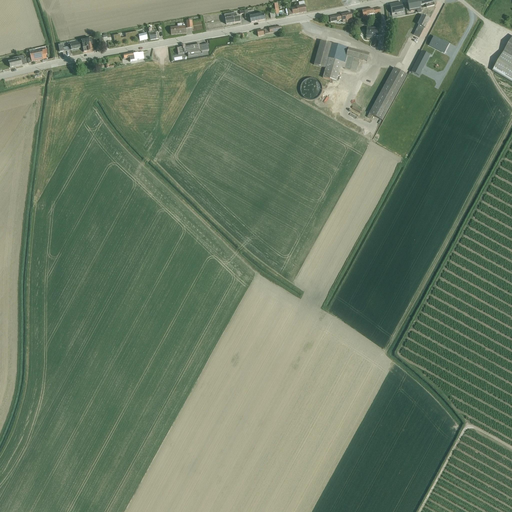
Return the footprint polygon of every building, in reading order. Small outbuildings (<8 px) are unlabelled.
[(420,6),(418,0),(416,0),(407,2),(409,11),(421,9),(420,6)] [(290,10),(288,10),(289,16),(306,12),(304,2),(299,3),(299,6),(297,7),(297,8),(292,9),(292,7),(289,8),(290,10)] [(402,3),(390,5),(392,14),(403,12),(402,3)] [(373,9),(362,11),(363,20),(370,19),(369,15),(380,13),(379,8),(373,9)] [(247,10),(240,11),(240,14),(245,14),(245,19),(249,19),(247,10)] [(236,13),(224,15),(226,25),(240,23),(239,17),(237,17),(236,13)] [(351,13),(330,18),(331,23),(342,20),(343,23),(347,23),(353,22),(351,13)] [(257,16),(252,17),(250,17),(251,23),(265,20),(264,14),(257,16)] [(418,25),(414,35),(419,38),(424,28),(425,28),(430,19),(422,15),(418,24),(418,25)] [(178,27),(170,28),(171,35),(186,34),(186,26),(182,27),(182,24),(177,24),(178,27)] [(153,28),(149,29),(150,40),(159,39),(158,33),(154,33),(153,28)] [(367,28),(366,39),(371,39),(371,37),(374,37),(374,36),(378,36),(379,28),(367,28)] [(120,35),(114,36),(115,42),(138,38),(139,38),(140,41),(148,39),(146,34),(139,36),(138,32),(125,34),(126,38),(121,38),(120,35)] [(434,37),(429,45),(444,53),(449,44),(445,41),(444,42),(434,37)] [(511,38),(493,71),(511,82),(511,38)] [(92,39),(81,41),(84,52),(93,50),(92,39)] [(321,41),(314,65),(325,68),(323,78),(337,82),(341,67),(345,68),(345,69),(356,72),(360,59),(367,61),(369,53),(332,43),(332,44),(321,41)] [(80,42),(67,45),(70,50),(81,48),(80,42)] [(183,47),(177,48),(178,55),(188,53),(188,57),(202,54),(202,52),(209,51),(208,44),(206,45),(200,46),(199,45),(191,46),(190,44),(181,46),(182,46),(183,47)] [(47,50),(45,50),(35,52),(35,49),(29,51),(32,62),(43,60),(47,59),(47,50)] [(13,62),(9,63),(10,68),(27,64),(26,59),(24,59),(24,57),(20,58),(20,57),(13,58),(13,62)] [(437,57),(431,69),(441,74),(447,62),(437,57)] [(367,75),(372,78),(377,68),(372,65),(367,75)] [(394,68),(367,117),(371,119),(373,115),(382,121),(407,75),(394,68)] [(372,86),(375,80),(367,75),(363,81),(372,86)]
